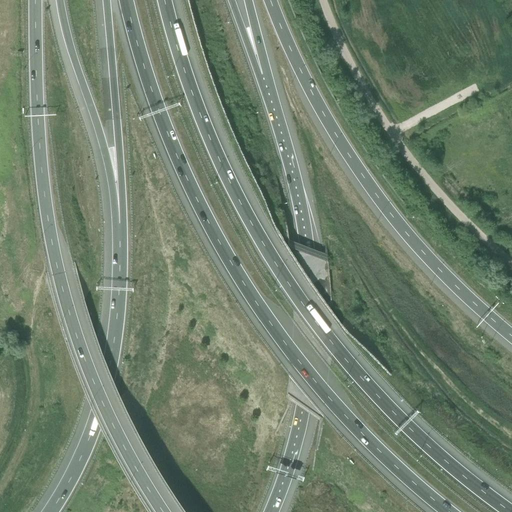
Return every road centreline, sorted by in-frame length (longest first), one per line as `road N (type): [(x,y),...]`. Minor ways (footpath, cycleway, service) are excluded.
road 1 (motorway): [(509,511),(377,398),(294,293),(231,191),(163,0)]
road 2 (motorway): [(126,0),(173,149),(242,282),(368,443),(447,511)]
road 3 (trunk): [(36,0),(37,128),(58,275),(103,408),(162,511)]
road 4 (motorway): [(272,511),(301,414),(312,292),(292,170),(262,74)]
road 5 (trunk): [(511,338),(449,284),(376,200),(312,97),(268,0)]
road 6 (unclassified): [(511,264),(410,161),(361,89),(321,0)]
road 7 (motorway): [(118,224),(106,375),(88,441),(51,511)]
road 8 (motorway): [(59,0),(118,224)]
road 9 (motorway): [(106,0),(118,224)]
